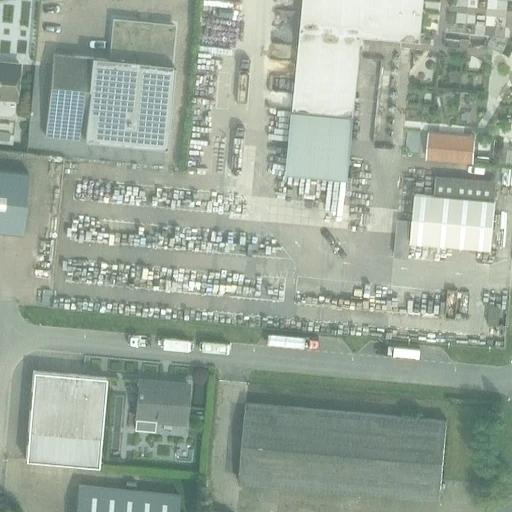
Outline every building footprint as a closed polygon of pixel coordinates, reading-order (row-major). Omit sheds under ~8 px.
[(304,0),(304,8),(294,111),(354,116),(362,36),(421,42),(424,0),(304,0)] [(168,127),(174,66),(170,66),(174,26),(114,20),(110,60),(53,54),(45,136),(85,140),(85,139),(166,147),(168,127)] [(511,63),(488,57),(486,65),(511,72),(511,67),(511,63)] [(19,64),(0,62),(0,114),(11,116),(15,113),(19,64)] [(185,144),(185,163),(207,164),(208,145),(185,144)] [(473,177),(474,148),(425,147),(425,176),(473,177)] [(0,231),(22,233),(28,173),(0,169),(0,231)] [(492,249),(496,201),(416,195),(412,242),(492,249)] [(490,320),(488,336),(500,338),(502,322),(490,320)] [(106,378),(84,376),(33,371),(26,460),(99,466),(106,378)] [(136,417),(135,429),(155,430),(156,419),(174,420),(174,424),(185,425),(189,385),(171,384),(171,385),(159,385),(159,383),(139,381),(136,417)] [(448,421),(398,417),(399,405),(278,395),(277,406),(247,403),(240,483),(441,501),(448,421)] [(177,511),(179,495),(138,491),(79,485),(76,511),(177,511)]
